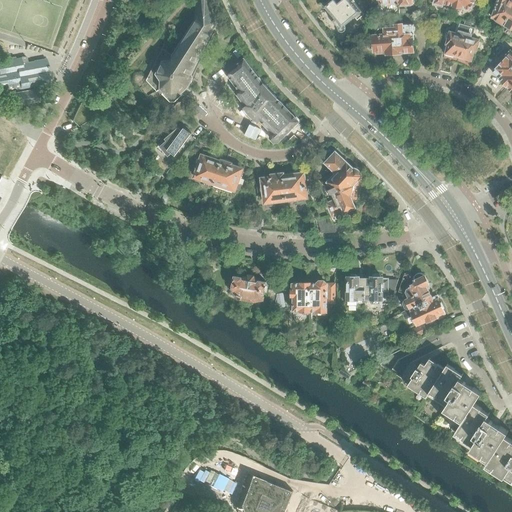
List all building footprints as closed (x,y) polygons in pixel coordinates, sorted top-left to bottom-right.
[(188,87),(196,70),(213,35),(216,32),(213,29),(215,27),(218,20),(212,13),(212,12),(210,4),(208,0),(199,0),(200,0),(196,22),(174,56),(172,55),(166,51),(162,49),(159,54),(143,76),(157,92),(159,90),(162,94),(164,95),(164,94),(171,101),(175,101),(182,95),(183,95),(184,94),(182,92),(188,87)] [(365,14),(362,10),(353,0),(338,0),(337,1),(336,0),(328,0),(323,5),(340,25),(339,26),(339,28),(339,30),(340,31),(341,32),(343,32),(345,31),(346,30),(347,28),(346,27),(346,25),(355,17),(358,20),(365,14)] [(399,4),(399,0),(368,0),(375,14),(381,12),(381,11),(383,10),(383,5),(399,4)] [(453,0),(452,6),(471,10),(471,8),(473,8),(475,1),(476,1),(476,0),(453,0)] [(504,25),(511,10),(511,0),(498,0),(492,17),(497,19),(497,20),(504,25)] [(459,57),(469,22),(465,21),(464,25),(460,24),(457,33),(450,31),(449,31),(448,33),(447,33),(445,41),(447,41),(446,45),(448,45),(446,53),(445,54),(446,54),(446,55),(454,57),(454,56),(454,57),(455,56),(459,57)] [(478,50),(480,42),(479,41),(480,39),(479,39),(473,37),(475,28),(471,27),(472,23),(469,22),(459,57),(463,58),(463,59),(463,60),(471,62),(471,61),(472,61),(472,60),(474,52),(476,52),(477,49),(478,50)] [(414,39),(414,34),(414,31),(415,30),(415,29),(415,27),(414,26),(414,24),(403,25),(403,24),(386,25),(386,28),(379,28),(375,33),(376,36),(374,36),(374,37),(369,37),(367,40),(368,48),(370,50),(375,49),(375,51),(386,50),(386,53),(388,53),(401,52),(400,52),(413,51),(413,40),(414,39)] [(511,85),(511,51),(506,56),(504,53),(499,58),(498,58),(494,61),(495,62),(496,63),(496,64),(496,68),(495,70),(493,72),(494,73),(496,74),(501,80),(503,81),(503,82),(506,85),(509,88),(511,85)] [(49,83),(47,71),(46,67),(47,66),(47,65),(46,65),(45,59),(27,62),(26,57),(0,61),(0,86),(13,84),(13,87),(16,89),(49,83)] [(287,108),(279,100),(263,82),(246,60),(243,60),(240,62),(228,71),(228,72),(230,77),(239,89),(237,91),(237,93),(237,94),(237,95),(241,101),(242,100),(245,104),(244,104),(244,106),(244,107),(244,108),(248,114),(249,114),(250,114),(250,115),(250,116),(255,121),(256,121),(257,121),(259,122),(260,120),(263,123),(263,124),(268,129),(269,129),(272,132),(271,133),(270,138),(274,142),(279,141),(293,128),(300,121),(293,114),(287,108)] [(35,89),(11,94),(14,105),(37,101),(35,89)] [(103,113),(97,101),(87,96),(83,94),(81,98),(71,120),(77,126),(103,113)] [(176,155),(192,133),(184,128),(182,131),(179,128),(165,140),(167,141),(165,143),(161,146),(169,156),(172,153),(176,155)] [(352,186),(362,176),(336,152),(326,163),(335,171),(325,182),(330,187),(331,189),(329,190),(331,194),(322,198),(324,202),(325,203),(326,207),(328,207),(332,217),(341,213),(342,214),(346,212),(347,213),(349,214),(350,214),(352,214),(354,213),(355,211),(355,209),(355,208),(355,207),(353,203),(350,196),(351,195),(353,187),(352,186)] [(214,185),(223,160),(222,160),(222,161),(217,159),(218,157),(215,156),(216,156),(211,154),(210,156),(206,155),(206,156),(202,155),(201,158),(199,158),(196,166),(199,167),(195,177),(214,185)] [(223,160),(214,185),(223,189),(223,191),(229,193),(230,191),(231,192),(235,183),(240,185),(241,180),(238,179),(243,169),(239,168),(239,167),(231,164),(232,163),(231,163),(232,161),(223,158),(223,160)] [(286,200),(283,175),(283,174),(282,174),(282,173),(282,171),(273,173),(273,174),(273,175),(272,175),(272,176),(266,176),(266,178),(262,179),(262,180),(261,180),(262,186),(260,186),(262,199),(265,199),(266,207),(276,206),(276,201),(286,200)] [(283,175),(286,200),(296,199),(297,203),(307,201),(306,194),(309,194),(308,186),(306,187),(306,185),(307,185),(306,177),(304,178),(304,173),(297,174),(297,171),(290,172),(290,174),(283,175)] [(147,194),(155,184),(145,177),(138,187),(147,194)] [(165,206),(169,196),(164,194),(160,204),(165,206)] [(261,230),(263,217),(251,215),(249,229),(261,230)] [(333,232),(330,222),(328,216),(317,219),(322,232),(333,232)] [(330,222),(333,232),(343,231),(342,222),(330,222)] [(409,308),(432,297),(427,286),(429,285),(425,276),(424,276),(424,275),(422,274),(420,273),(418,273),(416,274),(415,276),(414,278),(411,277),(411,276),(405,273),(398,291),(403,293),(405,292),(407,297),(404,298),(403,302),(406,306),(409,308)] [(365,303),(365,278),(359,278),(359,277),(356,274),(351,274),(348,277),(348,290),(346,290),(346,298),(348,298),(348,304),(358,304),(358,303),(365,303)] [(372,278),(365,278),(365,303),(367,303),(367,299),(372,299),(372,304),(380,304),(380,299),(382,297),(385,298),(385,292),(389,292),(388,279),(382,279),(383,277),(381,277),(381,275),(380,274),(374,274),(373,275),(373,277),(371,277),(372,278)] [(267,292),(269,285),(266,282),(267,282),(259,281),(255,278),(254,276),(248,275),(247,276),(242,277),(235,276),(232,287),(230,289),(231,293),(236,293),(241,296),(243,298),(252,300),(261,300),(263,298),(264,293),(267,292)] [(317,283),(311,283),(311,310),(311,316),(314,316),(314,309),(317,309),(326,309),(326,304),(327,304),(327,300),(336,300),(335,283),(327,283),(325,280),(320,280),(317,283)] [(311,310),(311,283),(301,283),(293,283),(293,289),(292,289),(292,295),(294,295),(294,310),(301,310),(301,311),(303,313),(307,313),(311,310)] [(432,297),(409,308),(402,312),(406,319),(413,315),(417,324),(427,319),(428,321),(436,317),(439,318),(444,316),(445,313),(444,311),(439,299),(437,300),(435,296),(432,297)] [(427,332),(424,325),(411,331),(414,337),(427,332)] [(511,441),(505,437),(509,430),(508,430),(507,432),(497,425),(498,423),(496,425),(492,423),(493,422),(487,418),(490,413),(489,412),(488,414),(474,405),(475,403),(482,392),(481,391),(480,393),(470,386),(471,384),(469,386),(466,384),(466,383),(466,382),(460,379),(464,374),(463,373),(462,375),(447,366),(449,364),(448,363),(444,370),(430,360),(431,358),(430,358),(426,365),(422,362),(417,369),(414,367),(409,374),(413,377),(408,385),(411,381),(421,388),(420,390),(427,395),(426,397),(430,391),(437,396),(438,394),(444,397),(450,401),(445,409),(448,405),(458,412),(457,415),(464,419),(463,421),(456,432),(457,432),(458,430),(475,442),(472,448),(474,446),(490,457),(486,463),(487,464),(488,462),(506,474),(505,476),(505,477),(507,474),(511,477),(511,441)] [(388,479),(378,473),(374,480),(384,486),(388,479)] [(250,475),(238,505),(241,511),(284,511),(293,492),(250,475)]
